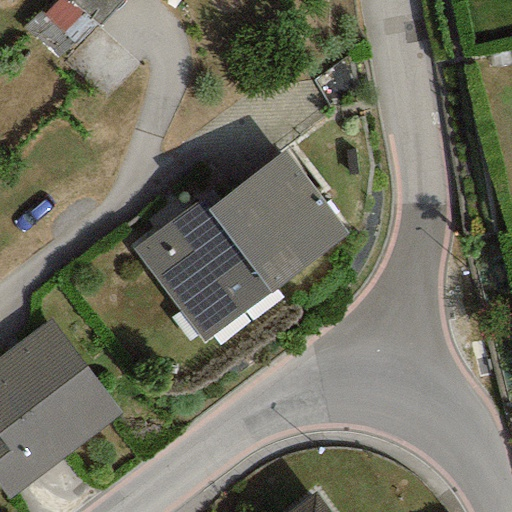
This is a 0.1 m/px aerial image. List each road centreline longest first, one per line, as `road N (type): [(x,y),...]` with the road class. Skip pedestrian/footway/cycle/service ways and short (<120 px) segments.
road 1 (residential): [(393,0),(416,132),(424,255),(390,394)]
road 2 (residential): [(139,511),(284,405),(339,387),(390,394)]
road 3 (residential): [(390,394),(428,409),(470,458),(484,511)]
